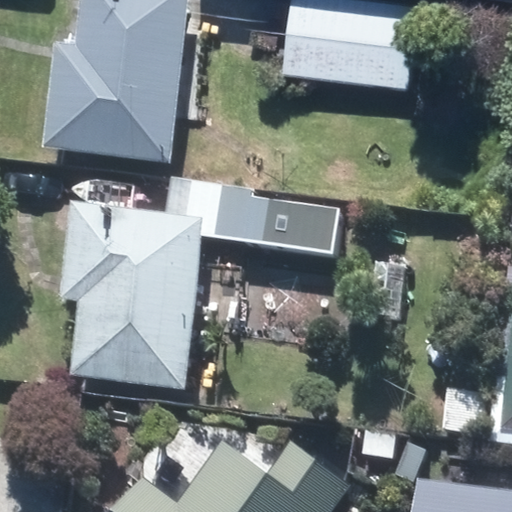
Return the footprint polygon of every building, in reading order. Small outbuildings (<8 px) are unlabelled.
[(207,37),(196,36),(198,0),(93,0),(90,44),(68,43),(60,154),(188,162),(190,126),(201,126),(207,37)] [(410,0),(305,0),(297,71),(423,85),(432,2),(410,0)] [(184,181),(181,212),(87,204),(78,301),(97,303),(90,379),(202,390),(216,246),(344,258),(349,208),(271,201),(272,189),(184,181)] [(343,511),(364,484),(304,442),(282,473),(233,438),(189,500),(158,478),(133,511),(343,511)] [(511,511),(511,495),(431,489),(428,511),(511,511)]
